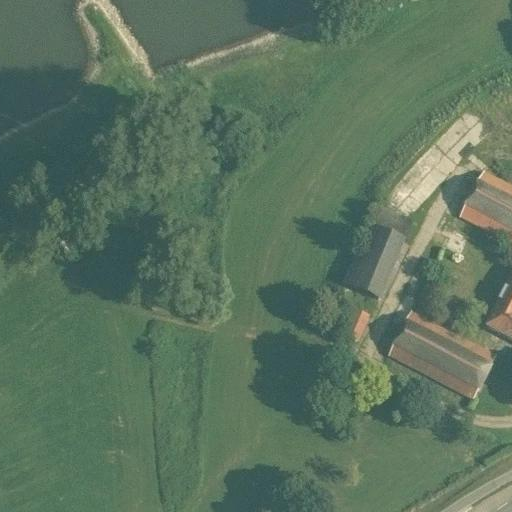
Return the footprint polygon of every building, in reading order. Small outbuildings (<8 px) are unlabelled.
[(511,247),(511,188),(486,175),(461,221),(511,247)] [(380,303),(413,223),(376,208),(368,227),(367,226),(342,287),(380,303)] [(511,341),(511,285),(489,330),(511,341)] [(358,344),(369,318),(350,309),(338,336),(358,344)] [(498,359),(446,333),(451,322),(437,314),(432,325),(412,316),(390,360),(476,404),(498,359)]
